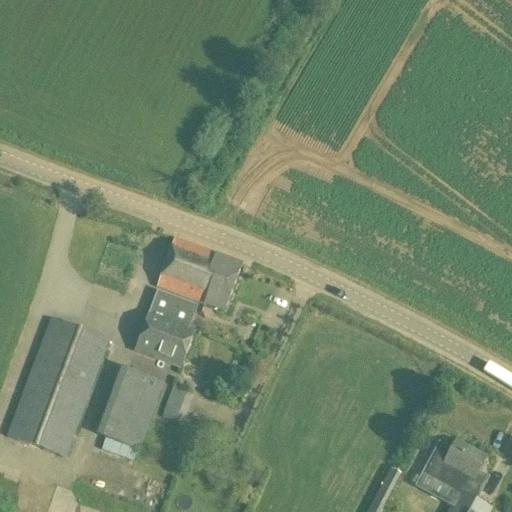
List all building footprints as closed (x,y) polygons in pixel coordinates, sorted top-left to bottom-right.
[(184,298),(205,305),(225,312),(242,265),(175,241),(158,288),(184,298)] [(198,308),(156,292),(133,354),(180,371),(195,330),(190,328),(198,308)] [(65,461),(109,342),(50,320),(6,439),(65,461)] [(140,452),(164,384),(120,369),(96,437),(140,452)] [(182,426),(193,395),(173,388),(162,418),(182,426)] [(474,482),(486,459),(456,443),(444,466),(474,482)] [(380,511),(400,475),(390,470),(367,511),(380,511)] [(491,511),(492,510),(458,492),(447,511),(491,511)]
